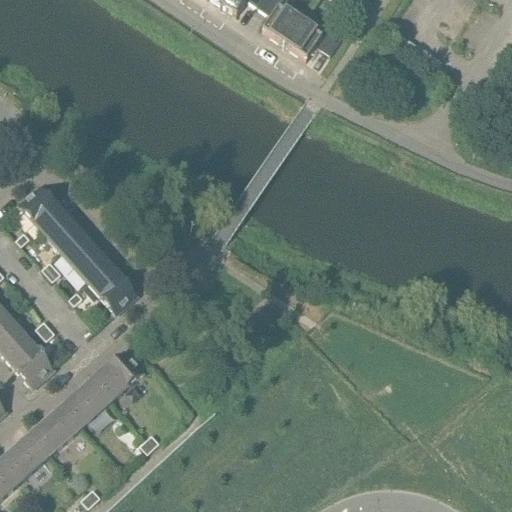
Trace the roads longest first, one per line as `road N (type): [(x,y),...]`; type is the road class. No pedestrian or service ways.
road 1 (residential): [(511,187),(293,83),(169,0)]
road 2 (residential): [(27,415),(118,334),(155,287),(34,170)]
